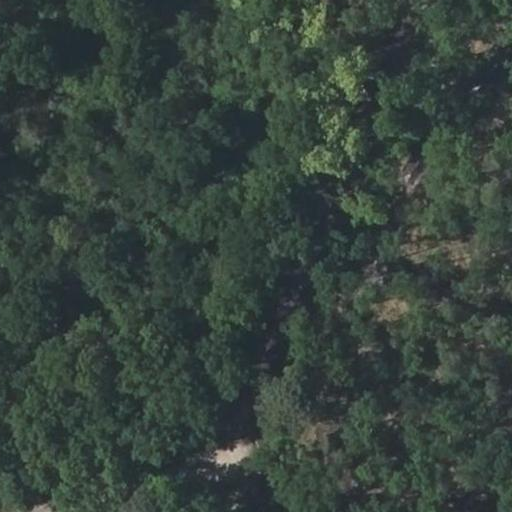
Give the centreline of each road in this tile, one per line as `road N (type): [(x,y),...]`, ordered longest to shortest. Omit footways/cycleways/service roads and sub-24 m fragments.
road 1 (track): [(239,458),(361,110)]
road 2 (residential): [(31,511),(239,458)]
road 3 (track): [(361,110),(298,0)]
road 4 (track): [(361,110),(420,0)]
